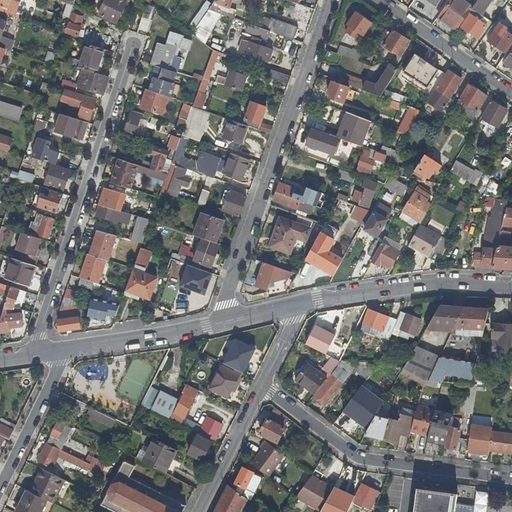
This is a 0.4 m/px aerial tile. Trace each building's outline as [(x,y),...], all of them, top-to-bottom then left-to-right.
[(0,0),(0,13),(8,16),(21,20),(23,14),(17,12),(21,0),(0,0)] [(126,0),(105,0),(104,2),(112,6),(109,12),(101,9),(98,15),(116,23),(126,2),(125,2),(126,0)] [(256,13),(260,0),(259,0),(215,0),(210,7),(209,10),(222,14),(232,18),(235,10),(228,8),(231,0),(248,0),(246,9),(256,13)] [(449,0),(438,16),(458,30),(469,14),(474,7),(463,0),(449,0)] [(478,0),(474,7),(469,14),(470,14),(461,27),(477,39),(490,21),(482,16),(492,0),(478,0)] [(112,6),(104,2),(101,9),(109,12),(112,6)] [(204,4),(189,27),(198,40),(204,42),(222,14),(209,10),(204,4)] [(77,37),(84,18),(82,17),(84,11),(74,6),(68,23),(69,24),(66,33),(77,37)] [(154,9),(146,6),(142,19),(150,21),(154,9)] [(82,17),(84,18),(89,19),(90,17),(91,14),(84,11),(82,17)] [(357,12),(345,28),(357,37),(359,34),(363,36),(372,22),(357,12)] [(0,47),(6,49),(10,51),(13,41),(2,37),(7,22),(6,22),(8,16),(0,13),(0,47)] [(272,19),(267,31),(269,31),(294,40),(298,28),(272,19)] [(511,42),(511,31),(510,34),(508,32),(509,30),(500,23),(487,41),(505,53),(511,42)] [(266,39),(269,31),(267,31),(249,24),(246,32),(266,39)] [(379,52),(382,48),(383,45),(394,52),(400,56),(409,41),(392,31),(391,33),(385,30),(373,48),(379,52)] [(168,44),(180,48),(183,39),(184,37),(171,32),(168,44)] [(249,42),(242,40),(238,50),(245,53),(268,61),(272,50),(264,48),(266,42),(253,38),(251,43),(249,42)] [(183,39),(180,48),(189,51),(192,42),(183,39)] [(96,73),(104,50),(87,44),(79,68),(84,69),(96,73)] [(180,48),(168,44),(167,47),(158,44),(158,45),(159,45),(152,65),(155,66),(169,71),(174,57),(177,58),(180,48)] [(383,45),(382,48),(392,55),(394,52),(383,45)] [(340,46),(337,54),(360,62),(364,53),(354,49),(353,51),(340,46)] [(219,52),(213,50),(203,77),(202,80),(208,83),(219,52)] [(417,53),(405,72),(406,72),(428,86),(440,69),(417,53)] [(375,85),(342,73),(339,81),(380,96),(397,69),(390,65),(386,71),(383,70),(378,77),(381,79),(378,83),(375,85)] [(152,76),(154,77),(157,78),(153,91),(168,96),(171,97),(171,96),(183,100),(185,92),(174,89),(176,84),(173,83),(177,73),(169,71),(155,66),(152,76)] [(64,80),(61,88),(66,90),(76,93),(78,87),(104,95),(109,77),(96,73),(84,69),(79,85),(64,80)] [(219,76),(217,83),(241,91),(247,76),(230,70),(227,79),(219,76)] [(288,85),(291,77),(271,70),(268,78),(288,85)] [(437,90),(435,89),(427,102),(442,111),(447,102),(449,99),(462,79),(449,71),(437,90)] [(208,83),(202,80),(202,81),(197,94),(196,96),(193,104),(193,105),(192,107),(201,110),(205,97),(203,96),(208,83)] [(39,91),(46,93),(46,91),(49,84),(42,82),(39,91)] [(331,82),(327,94),(329,95),(328,98),(343,103),(349,88),(331,82)] [(487,96),(468,84),(458,100),(466,105),(463,109),(474,116),(487,96)] [(89,120),(96,100),(76,93),(66,90),(62,101),(82,108),(79,117),(89,120)] [(162,114),(168,96),(153,91),(150,90),(148,90),(142,108),(162,114)] [(185,92),(183,100),(193,104),(196,96),(185,92)] [(408,101),(406,105),(411,107),(422,111),(424,107),(408,101)] [(0,102),(0,116),(19,123),(34,128),(38,115),(32,113),(29,122),(20,119),(24,110),(0,102)] [(271,134),(273,127),(262,123),(267,108),(252,102),(249,111),(246,110),(245,113),(248,114),(244,125),(247,126),(271,134)] [(497,128),(507,110),(492,102),(482,119),(497,128)] [(199,141),(209,113),(201,110),(192,107),(190,113),(185,128),(182,135),(189,138),(199,141)] [(406,135),(422,111),(411,107),(399,133),(406,135)] [(141,118),(142,114),(133,111),(126,131),(136,134),(138,127),(144,129),(147,120),(141,118)] [(183,111),(178,126),(185,128),(190,113),(183,111)] [(361,146),(370,121),(347,113),(340,130),(338,137),(340,138),(342,139),(361,146)] [(82,140),(87,123),(67,117),(64,124),(60,123),(59,127),(63,128),(61,133),(82,140)] [(241,145),(247,126),(244,125),(223,118),(217,134),(224,136),(223,139),(241,145)] [(37,123),(34,132),(41,134),(44,135),(47,126),(37,123)] [(338,137),(330,135),(330,136),(312,129),(306,145),(325,151),(334,155),(340,138),(338,137)] [(183,156),(189,138),(182,135),(176,152),(172,163),(187,169),(193,171),(207,176),(222,181),(224,174),(242,181),(249,161),(232,154),(229,163),(203,154),(199,164),(184,159),(184,156),(183,156)] [(0,136),(0,150),(7,153),(12,140),(0,136)] [(50,142),(38,138),(31,158),(52,165),(55,166),(59,154),(48,150),(50,142)] [(340,138),(334,155),(336,155),(342,139),(340,138)] [(450,154),(453,148),(448,145),(444,151),(450,154)] [(383,147),(381,153),(392,157),(395,152),(383,147)] [(152,149),(150,154),(155,156),(151,168),(162,172),(168,154),(152,149)] [(364,149),(359,165),(371,169),(374,161),(369,159),(371,152),(364,149)] [(172,150),(164,174),(168,175),(172,163),(176,152),(172,150)] [(386,156),(376,152),(374,159),(383,162),(386,156)] [(402,155),(395,152),(392,157),(392,162),(398,164),(402,155)] [(441,166),(424,155),(415,171),(423,176),(430,167),(437,172),(441,166)] [(133,187),(137,163),(121,157),(119,161),(116,160),(114,166),(117,167),(113,180),(133,187)] [(449,172),(476,187),(485,170),(477,165),(476,167),(457,157),(449,172)] [(187,187),(190,179),(184,176),(187,169),(172,163),(168,175),(165,183),(161,192),(167,194),(176,197),(181,184),(187,187)] [(52,165),(48,177),(50,178),(47,186),(64,191),(70,171),(55,166),(52,165)] [(139,172),(153,176),(155,171),(141,167),(139,172)] [(405,171),(391,167),(391,172),(402,176),(405,171)] [(184,176),(190,179),(193,171),(187,169),(184,176)] [(355,175),(340,169),(338,177),(353,183),(355,175)] [(20,170),(17,178),(32,183),(34,176),(20,170)] [(152,179),(165,183),(168,175),(164,174),(155,171),(153,176),(152,179)] [(390,177),(387,183),(403,192),(406,186),(390,177)] [(364,193),(357,190),(353,200),(361,202),(360,204),(369,208),(378,184),(365,179),(363,187),(366,188),(364,193)] [(482,184),(480,196),(485,197),(493,198),(500,188),(485,179),(482,184)] [(401,195),(403,192),(387,183),(385,186),(401,195)] [(274,200),(297,209),(298,206),(310,210),(312,205),(314,206),(315,206),(317,201),(314,200),(302,196),(293,192),(294,189),(279,184),(274,200)] [(105,186),(99,206),(121,212),(127,193),(105,186)] [(314,200),(317,191),(306,187),(302,196),(314,200)] [(49,191),(49,190),(45,188),(43,196),(42,197),(39,207),(57,213),(62,195),(49,191)] [(202,189),(197,205),(204,207),(209,192),(202,189)] [(434,199),(417,189),(403,212),(421,222),(434,199)] [(221,203),(224,205),(230,191),(226,190),(221,203)] [(246,197),(230,191),(224,205),(222,211),(239,217),(246,197)] [(474,266),(493,268),(501,231),(502,226),(506,208),(508,201),(493,198),(485,197),(483,204),(494,206),(492,217),(491,217),(489,223),(494,224),(490,241),(489,249),(484,248),(483,254),(475,253),(474,266)] [(455,210),(463,214),(466,207),(460,203),(455,210)] [(121,212),(99,206),(95,204),(93,209),(98,211),(96,216),(114,221),(117,221),(118,218),(129,222),(131,215),(121,212)] [(297,209),(295,214),(297,215),(305,218),(307,213),(310,214),(314,206),(312,205),(310,210),(298,206),(297,209)] [(391,212),(378,205),(364,229),(370,233),(369,234),(375,237),(376,236),(377,236),(391,212)] [(356,207),(350,218),(354,220),(366,210),(356,207)] [(493,268),(511,269),(511,208),(506,208),(502,226),(511,226),(511,246),(505,247),(504,245),(509,240),(510,233),(501,231),(493,268)] [(39,215),(39,213),(31,210),(29,215),(38,218),(36,223),(32,222),(29,232),(48,239),(54,220),(39,215)] [(203,213),(195,235),(216,243),(224,221),(203,213)] [(11,219),(5,217),(4,221),(2,227),(6,228),(8,228),(11,219)] [(142,244),(149,219),(140,217),(133,241),(142,244)] [(281,217),(270,247),(300,257),(306,241),(311,228),(295,222),(281,217)] [(327,225),(314,248),(312,247),(305,259),(314,264),(315,262),(331,270),(337,260),(327,255),(329,252),(340,232),(327,225)] [(449,242),(419,226),(408,244),(429,256),(433,250),(442,255),(449,242)] [(108,261),(116,236),(98,231),(90,255),(106,260),(108,261)] [(38,249),(41,239),(22,233),(13,259),(35,266),(38,256),(36,256),(38,249)] [(186,257),(184,264),(197,268),(199,262),(202,263),(202,264),(212,267),(220,246),(202,239),(194,260),(186,257)] [(399,252),(381,242),(379,246),(373,257),(371,260),(379,265),(381,262),(390,267),(399,252)] [(367,253),(373,257),(379,246),(375,244),(373,243),(367,253)] [(181,244),(178,254),(192,257),(194,247),(181,244)] [(126,291),(140,296),(141,294),(149,297),(148,299),(150,299),(157,278),(144,273),(152,252),(141,248),(133,269),(126,291)] [(329,252),(327,255),(337,260),(338,257),(329,252)] [(89,255),(81,278),(95,283),(98,284),(106,260),(90,255),(89,255)] [(29,287),(36,266),(35,266),(13,259),(12,259),(6,279),(29,287)] [(331,270),(315,262),(314,264),(329,273),(331,270)] [(290,278),(292,273),(264,263),(256,286),(270,283),(290,278)] [(168,269),(167,282),(180,283),(181,270),(168,269)] [(79,286),(93,290),(95,283),(81,278),(79,286)] [(1,291),(9,294),(11,288),(3,285),(2,291),(1,291)] [(13,310),(20,290),(11,288),(9,294),(4,310),(9,310),(13,310)] [(75,291),(67,289),(61,309),(58,320),(60,331),(80,328),(77,307),(75,300),(72,299),(75,291)] [(139,300),(140,296),(126,291),(125,293),(124,295),(139,300)] [(91,300),(87,317),(106,321),(107,315),(116,316),(119,306),(91,300)] [(462,308),(439,306),(426,329),(451,331),(462,308)] [(450,333),(458,334),(461,328),(484,329),(488,310),(462,308),(451,331),(450,333)] [(0,339),(22,337),(20,326),(22,326),(23,326),(21,313),(10,315),(9,310),(4,310),(2,316),(0,321),(0,339)] [(379,337),(389,341),(394,327),(397,320),(388,317),(387,318),(367,310),(360,332),(379,339),(379,337)] [(420,320),(400,312),(397,320),(394,327),(414,335),(420,320)] [(511,335),(511,324),(493,324),(492,336),(500,337),(499,350),(511,351),(511,335)] [(315,327),(305,345),(324,355),(335,334),(327,330),(326,333),(315,327)] [(242,374),(255,349),(235,338),(221,363),(242,374)] [(440,356),(415,346),(403,368),(424,381),(428,381),(440,356)] [(476,363),(440,356),(428,381),(441,382),(459,383),(469,384),(471,384),(475,370),(475,369),(476,363)] [(324,407),(350,371),(352,368),(344,362),(339,362),(326,379),(315,394),(312,398),(324,407)] [(352,368),(350,371),(366,381),(369,378),(380,362),(344,362),(352,368)] [(374,402),(381,406),(389,393),(395,382),(391,380),(380,374),(386,364),(380,362),(369,378),(363,387),(368,390),(365,394),(375,400),(374,402)] [(295,380),(315,394),(326,379),(306,364),(295,380)] [(222,365),(210,389),(229,398),(240,375),(222,365)] [(403,368),(401,374),(422,386),(424,381),(403,368)] [(497,386),(509,386),(510,373),(480,370),(475,370),(471,384),(476,384),(497,386)] [(422,386),(437,389),(441,382),(428,381),(424,381),(422,386)] [(197,399),(201,392),(186,384),(183,391),(183,392),(180,398),(181,399),(174,413),(185,418),(195,398),(197,399)] [(467,393),(475,395),(476,386),(469,385),(467,393)] [(163,391),(153,411),(170,419),(181,399),(163,391)] [(457,411),(470,415),(475,395),(467,393),(457,411)] [(85,416),(86,414),(89,409),(86,408),(76,403),(70,415),(83,421),(85,416)] [(434,410),(417,405),(416,412),(414,417),(411,431),(428,435),(434,411),(434,410)] [(287,425),(290,420),(274,408),(268,420),(267,420),(259,434),(277,443),(287,425)] [(402,408),(401,414),(414,417),(416,412),(402,408)] [(85,416),(111,430),(117,423),(89,409),(86,414),(85,416)] [(353,417),(344,410),(337,420),(346,427),(353,417)] [(390,414),(378,411),(375,416),(388,420),(389,418),(390,414)] [(427,440),(445,445),(451,417),(452,415),(434,411),(428,435),(427,440)] [(400,434),(409,437),(411,431),(414,417),(401,414),(400,413),(399,416),(398,421),(389,418),(388,420),(384,437),(398,440),(400,434)] [(365,434),(383,439),(384,437),(388,420),(375,416),(365,434)] [(0,434),(4,436),(10,439),(14,430),(16,425),(1,417),(0,418),(0,434)] [(462,419),(452,417),(451,417),(445,445),(444,452),(454,454),(462,419)] [(209,418),(204,425),(219,433),(223,425),(209,418)] [(205,435),(207,433),(202,430),(203,429),(184,420),(182,424),(205,435)] [(58,422),(47,443),(60,449),(61,450),(72,429),(58,422)] [(203,460),(213,440),(183,425),(180,431),(197,439),(189,453),(203,460)] [(202,430),(207,433),(217,437),(219,433),(204,425),(203,429),(202,430)] [(471,427),(467,451),(488,454),(489,451),(489,448),(491,432),(492,429),(471,427)] [(489,451),(511,453),(511,434),(491,432),(489,448),(489,451)] [(172,458),(176,450),(154,439),(143,462),(172,476),(179,462),(172,458)] [(459,454),(466,455),(468,440),(462,439),(459,454)] [(268,477),(284,456),(264,441),(260,447),(262,449),(251,464),(256,468),(268,477)] [(82,466),(107,479),(110,474),(61,450),(60,449),(60,450),(47,443),(38,461),(52,469),(59,456),(82,467),(82,466)] [(101,505),(115,511),(183,511),(186,505),(130,477),(135,466),(124,461),(101,505)] [(243,467),(232,488),(242,495),(249,482),(256,486),(261,476),(253,472),(256,468),(251,464),(248,462),(244,468),(243,467)] [(32,481),(35,483),(37,484),(44,470),(39,467),(32,481)] [(35,483),(30,492),(46,500),(53,503),(64,480),(44,470),(37,484),(35,483)] [(319,511),(333,490),(333,489),(311,476),(295,497),(317,511),(319,511)] [(353,501),(370,508),(377,491),(361,483),(353,501)] [(238,511),(239,511),(238,511),(241,511),(248,500),(242,495),(232,488),(229,485),(215,511),(238,511)] [(454,511),(455,503),(457,493),(417,488),(413,511),(454,511)] [(27,490),(15,511),(40,511),(46,500),(30,492),(27,490)] [(347,511),(353,499),(333,490),(319,511),(347,511)] [(377,491),(370,508),(373,510),(380,492),(377,491)] [(454,511),(470,511),(471,505),(455,503),(454,511)]
